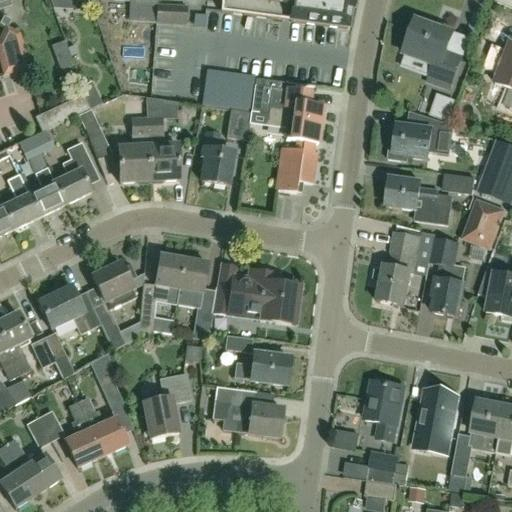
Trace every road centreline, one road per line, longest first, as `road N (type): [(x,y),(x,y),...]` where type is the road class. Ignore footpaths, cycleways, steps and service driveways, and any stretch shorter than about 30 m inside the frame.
road 1 (residential): [(0,278),(146,218),(337,247)]
road 2 (residential): [(337,247),(375,0)]
road 3 (residential): [(82,511),(128,487),(177,474),(305,473)]
road 4 (residential): [(511,372),(327,332)]
road 5 (residential): [(305,473),(327,332)]
